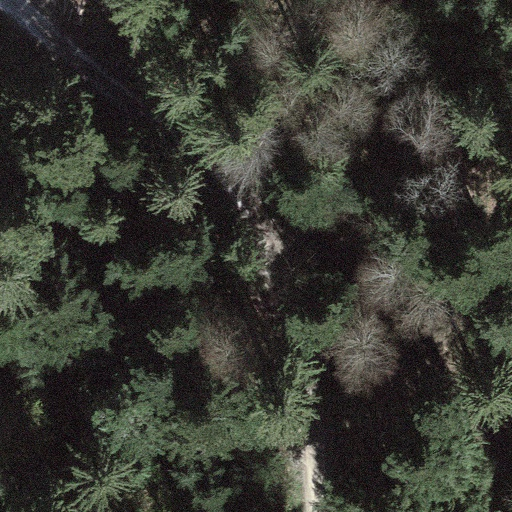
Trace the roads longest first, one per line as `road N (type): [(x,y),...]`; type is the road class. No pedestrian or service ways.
road 1 (track): [(8,0),(300,230),(511,451)]
road 2 (track): [(331,511),(316,389),(268,205)]
